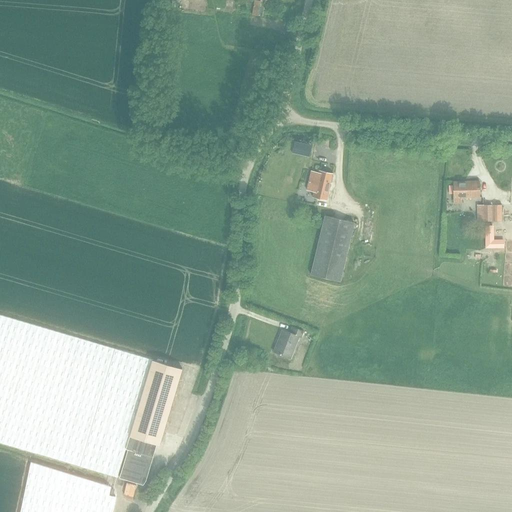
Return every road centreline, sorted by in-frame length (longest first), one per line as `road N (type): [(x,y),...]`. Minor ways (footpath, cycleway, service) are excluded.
road 1 (unclassified): [(147,511),(207,398),(238,276),(243,174),(275,118)]
road 2 (unclassified): [(511,139),(275,118)]
road 3 (unclassified): [(275,118),(308,0)]
